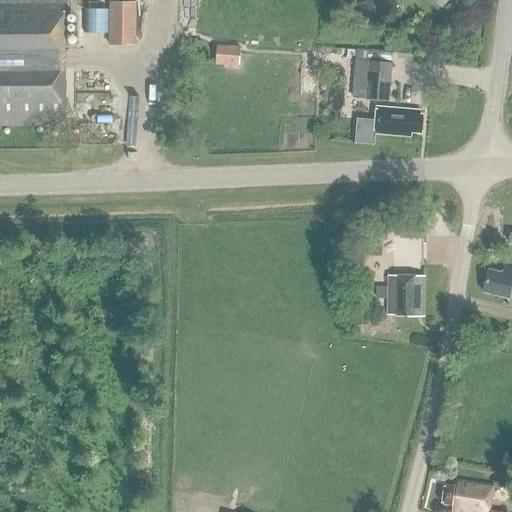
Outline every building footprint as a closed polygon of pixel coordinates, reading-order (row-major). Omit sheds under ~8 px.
[(0,0),(0,124),(63,124),(62,0),(0,0)] [(375,12),(372,0),(355,5),(359,17),(375,12)] [(108,3),(108,46),(136,46),(136,3),(108,3)] [(240,47),(216,46),(215,66),(239,67),(240,47)] [(369,62),(366,100),(389,102),(392,64),(369,62)] [(422,134),(423,116),(419,115),(419,110),(376,107),(375,123),(357,121),(355,145),(373,146),(374,135),(411,138),(411,133),(422,134)] [(424,222),(400,221),(400,239),(424,240),(424,222)] [(511,267),(503,265),(501,273),(487,269),(481,293),(508,300),(506,306),(511,307),(511,267)] [(397,317),(418,318),(418,310),(426,310),(424,277),(389,276),(389,300),(388,300),(390,316),(396,317),(397,317)] [(368,326),(368,309),(353,309),(353,326),(368,326)] [(493,485),(456,480),(455,488),(446,487),(444,502),(452,503),(450,511),(507,511),(508,511),(490,510),(493,485)]
